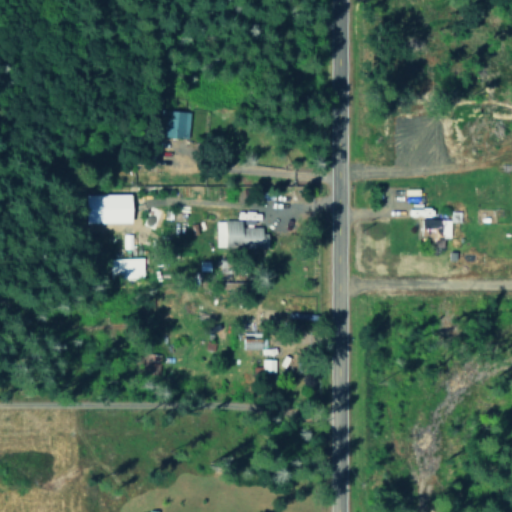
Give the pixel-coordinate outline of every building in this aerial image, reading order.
[(187,137),(186,111),(167,111),(167,118),(160,118),(161,138),(187,137)] [(85,194),(85,223),(127,222),(127,194),(85,194)] [(161,227),(162,208),(151,207),(150,227),(161,227)] [(451,237),(450,218),(422,219),(422,236),(432,235),(432,243),(443,243),(443,238),(451,237)] [(214,220),(214,248),(266,247),(266,226),(241,227),(241,220),(214,220)] [(110,279),(142,278),(141,257),(110,258),(110,279)] [(243,349),(264,348),(264,332),(242,332),(243,349)]
